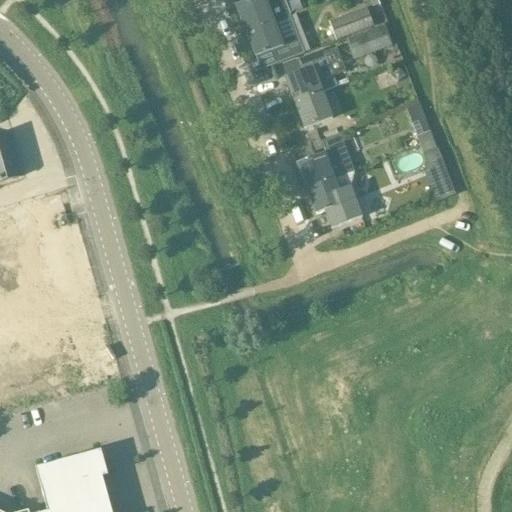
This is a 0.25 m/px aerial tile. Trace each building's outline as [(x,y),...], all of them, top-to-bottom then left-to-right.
[(259,0),(236,9),(246,34),(274,24),(289,18),(289,17),(282,0),(259,0)] [(329,24),(336,42),(373,28),(366,10),(329,24)] [(274,24),(246,34),(256,60),(275,53),(278,63),(303,53),(289,18),(274,24)] [(385,26),(345,41),(352,61),(392,46),(392,45),(396,44),(391,29),(387,31),(385,26)] [(301,75),(285,81),(295,106),(323,95),(323,93),(337,88),(323,51),(296,62),(301,75)] [(305,132),(333,121),(323,95),(295,106),(305,132)] [(419,104),(406,110),(416,136),(430,131),(419,104)] [(424,155),(437,149),(430,131),(416,136),(424,155)] [(323,151),(316,133),(307,136),(314,154),(323,151)] [(0,183),(22,177),(10,135),(0,138),(0,183)] [(325,156),(298,167),(307,192),(347,177),(354,174),(354,173),(340,136),(321,143),(326,156),(325,156)] [(347,177),(307,192),(317,217),(326,214),(333,230),(362,218),(351,188),(354,174),(347,177)] [(28,205),(16,208),(24,235),(36,232),(28,205)] [(16,208),(5,212),(13,238),(24,235),(16,208)] [(5,212),(0,213),(0,238),(1,242),(13,238),(5,212)] [(0,341),(63,324),(47,270),(0,283),(0,341)] [(74,361),(62,365),(70,392),(81,388),(74,361)] [(62,365),(51,368),(59,395),(70,392),(62,365)] [(51,368),(39,372),(47,398),(59,395),(51,368)] [(39,372),(28,375),(35,402),(47,398),(39,372)] [(28,375),(16,378),(24,405),(35,402),(28,375)] [(16,378),(5,382),(12,408),(24,405),(16,378)] [(5,382),(0,383),(0,409),(1,412),(12,408),(5,382)] [(109,511),(101,480),(106,478),(99,453),(34,470),(45,511),(109,511)]
